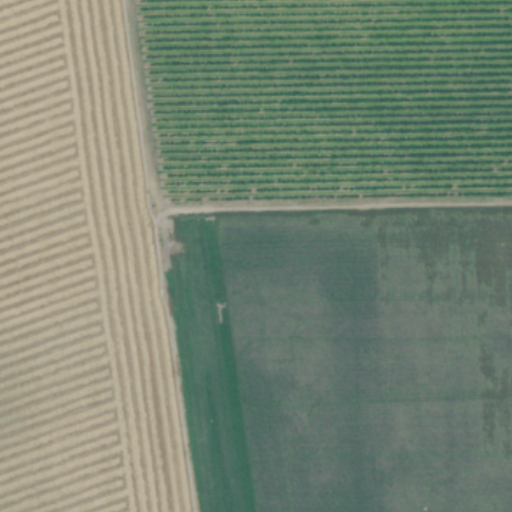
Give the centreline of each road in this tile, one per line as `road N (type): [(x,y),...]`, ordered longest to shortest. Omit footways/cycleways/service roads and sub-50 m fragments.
road 1 (track): [(511,203),(151,204)]
road 2 (track): [(193,511),(151,204)]
road 3 (track): [(151,204),(120,0)]
